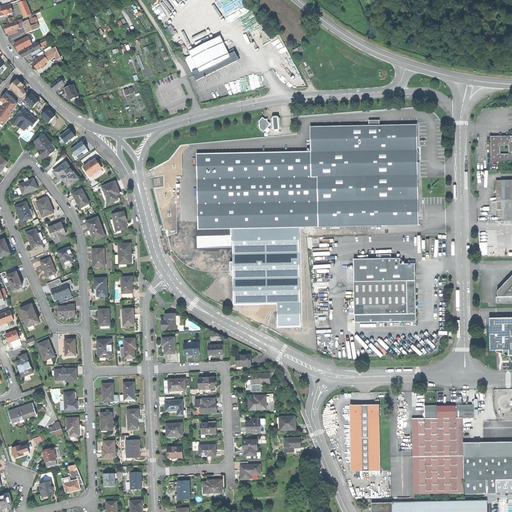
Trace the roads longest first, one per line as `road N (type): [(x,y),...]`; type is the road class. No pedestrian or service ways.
road 1 (unclassified): [(460,115),(466,377)]
road 2 (residential): [(85,328),(80,236),(61,199),(27,160),(0,193)]
road 3 (residential): [(201,115),(396,92)]
road 4 (unclassified): [(323,373),(193,303),(166,274)]
road 5 (residential): [(148,369),(222,367),(230,468)]
road 6 (residential): [(0,198),(51,322),(63,329)]
road 7 (unclassified): [(466,377),(323,373)]
road 8 (primary): [(297,0),(346,36),(408,64)]
road 9 (residential): [(93,497),(88,371)]
